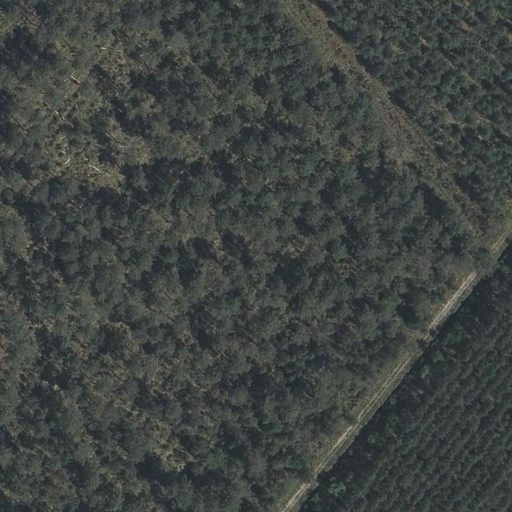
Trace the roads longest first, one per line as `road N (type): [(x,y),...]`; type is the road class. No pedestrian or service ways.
road 1 (track): [(511,224),(285,511)]
road 2 (track): [(504,233),(307,0)]
